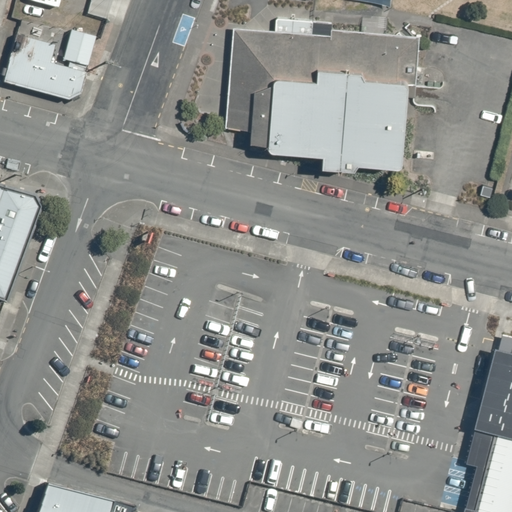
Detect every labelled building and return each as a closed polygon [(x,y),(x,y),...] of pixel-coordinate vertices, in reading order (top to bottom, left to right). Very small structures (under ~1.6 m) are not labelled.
[(73,41),(7,23),(0,50),(0,59),(63,77),(73,41)] [(333,32),(235,28),(227,128),(254,130),(253,143),(271,145),(271,149),(273,150),(275,152),(326,156),(326,168),(358,170),(362,164),(402,168),(404,167),(405,164),(406,157),(407,149),(408,134),(410,112),(412,84),(417,85),(419,38),(333,32)] [(0,176),(0,243),(23,191),(17,181),(0,176)] [(511,511),(511,348),(498,345),(478,424),(500,431),(475,511),(511,511)] [(109,511),(113,501),(46,484),(36,511),(109,511)]
